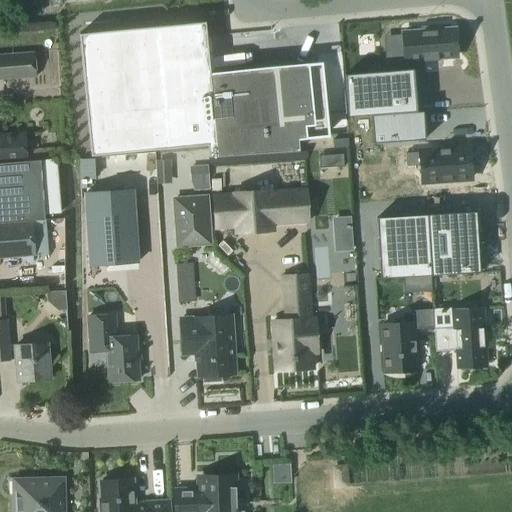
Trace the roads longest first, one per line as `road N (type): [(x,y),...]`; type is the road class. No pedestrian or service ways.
road 1 (residential): [(0,431),(83,438),(511,412)]
road 2 (residential): [(511,172),(485,0)]
road 3 (residential): [(275,9),(409,0)]
